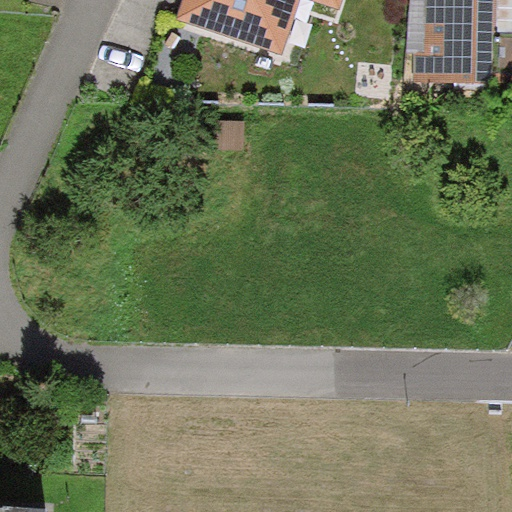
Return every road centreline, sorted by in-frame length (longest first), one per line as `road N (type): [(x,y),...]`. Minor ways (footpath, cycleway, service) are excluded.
road 1 (residential): [(511,375),(67,369),(7,356),(0,335)]
road 2 (residential): [(0,204),(90,0)]
